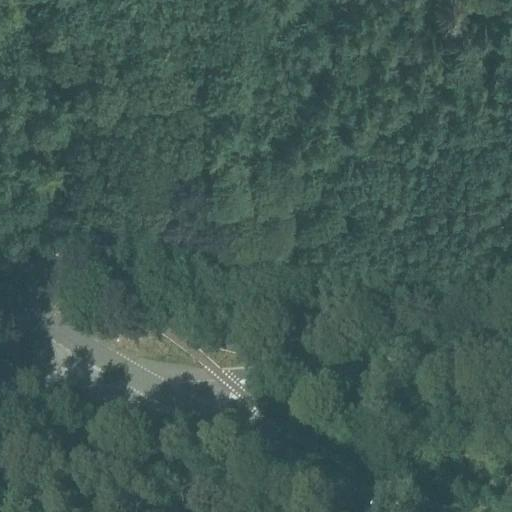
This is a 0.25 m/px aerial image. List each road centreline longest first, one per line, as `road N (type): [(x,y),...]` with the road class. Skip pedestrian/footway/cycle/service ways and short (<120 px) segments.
road 1 (tertiary): [(213,419),(237,392),(269,383),(511,369)]
road 2 (secondary): [(389,511),(213,419)]
road 3 (secondary): [(213,419),(83,351)]
